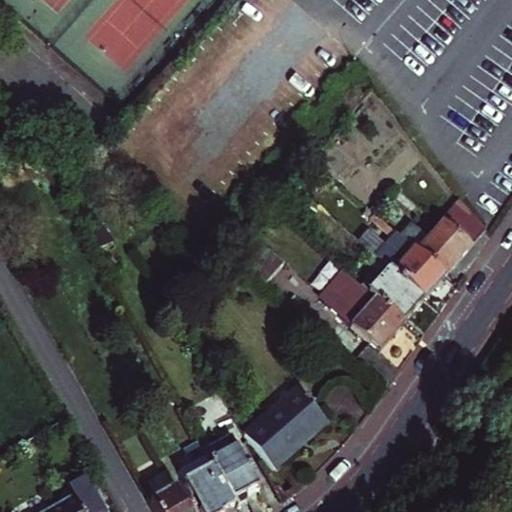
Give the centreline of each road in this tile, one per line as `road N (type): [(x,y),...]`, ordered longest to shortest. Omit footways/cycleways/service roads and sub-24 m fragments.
road 1 (secondary): [(511,256),(366,461),(317,511)]
road 2 (secondary): [(352,511),(511,286)]
